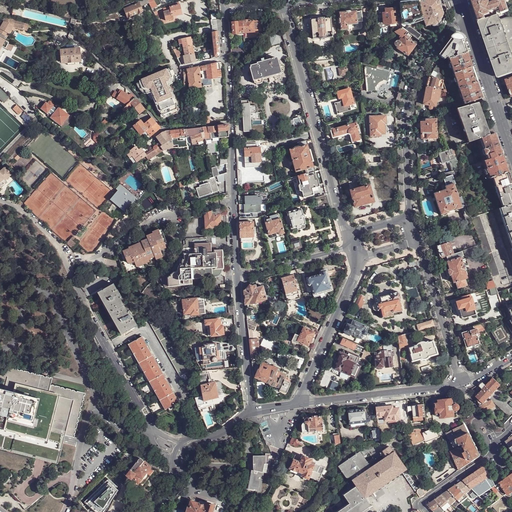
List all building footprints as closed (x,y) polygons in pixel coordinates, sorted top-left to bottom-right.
[(123,7),(124,9),(139,3),(138,0),(123,7)] [(423,20),(426,27),(432,25),(432,26),(434,26),(435,26),(443,15),(440,5),(438,0),(426,0),(418,1),(421,8),(419,9),(423,20)] [(471,0),(476,12),(479,21),(481,21),(486,19),(489,18),(488,15),(489,15),(490,14),(490,12),(496,10),(498,15),(509,11),(506,2),(508,2),(508,0),(496,0),(497,1),(490,3),(489,0),(471,0)] [(409,26),(409,27),(412,25),(423,20),(419,9),(421,8),(418,1),(411,1),(400,2),(400,7),(400,11),(401,15),(401,21),(406,18),(409,26)] [(165,12),(166,21),(174,19),(173,17),(182,15),(180,5),(179,2),(168,6),(169,8),(164,9),(165,12)] [(140,5),(139,3),(124,9),(128,18),(143,11),(140,5)] [(390,24),(390,25),(396,25),(396,23),(397,23),(396,12),(395,12),(394,8),(385,9),(385,10),(385,13),(383,13),(384,22),(386,24),(390,24)] [(340,23),(341,30),(348,29),(348,25),(357,24),(357,22),(363,22),(362,11),(356,12),(356,11),(339,13),(340,19),(339,19),(340,23)] [(503,69),(511,65),(511,54),(500,19),(498,15),(489,18),(486,19),(503,69)] [(511,15),(500,19),(511,54),(511,15)] [(0,34),(5,37),(7,34),(8,35),(10,30),(12,31),(13,29),(22,31),(23,23),(15,21),(15,19),(13,19),(3,16),(1,24),(1,25),(2,25),(1,29),(0,28),(0,34)] [(319,38),(319,39),(326,38),(331,37),(332,37),(331,18),(330,18),(324,18),(317,19),(318,19),(311,20),(312,32),(311,32),(312,36),(313,36),(313,39),(314,39),(319,38)] [(412,35),(418,40),(421,35),(409,27),(409,26),(406,18),(401,21),(401,23),(402,28),(412,35)] [(505,76),(511,73),(511,65),(503,69),(486,19),(481,21),(501,77),(505,76)] [(243,22),(244,32),(254,31),(254,30),(258,30),(259,29),(259,23),(258,22),(253,22),(253,21),(243,22)] [(481,21),(479,21),(484,36),(493,63),(499,78),(501,77),(481,21)] [(244,32),(243,22),(232,23),(233,34),(238,34),(238,33),(244,32)] [(404,52),(408,55),(415,45),(410,42),(408,40),(410,38),(412,35),(402,28),(395,32),(400,36),(399,37),(400,38),(401,39),(399,42),(397,41),(396,42),(395,43),(395,44),(395,46),(397,47),(397,48),(398,48),(397,50),(402,54),(404,52)] [(372,41),(373,44),(375,44),(378,42),(377,29),(370,30),(371,34),(372,34),(372,35),(369,40),(372,41)] [(278,33),(268,35),(271,45),(280,43),(278,33)] [(440,57),(444,60),(446,57),(449,59),(467,53),(466,48),(463,40),(461,37),(459,36),(457,35),(454,35),(452,37),(438,55),(437,56),(439,57),(440,56),(440,57)] [(192,45),(190,37),(181,39),(182,43),(183,47),(192,45)] [(57,54),(59,55),(62,54),(62,50),(79,49),(80,53),(83,53),(84,52),(85,51),(86,50),(86,49),(73,40),(71,39),(56,52),(57,54)] [(13,46),(8,43),(4,49),(10,52),(13,46)] [(103,45),(106,51),(112,49),(110,43),(103,45)] [(194,53),(192,45),(183,47),(183,49),(184,50),(185,55),(194,53)] [(176,48),(173,49),(177,57),(182,56),(177,48),(176,48)] [(62,54),(63,63),(68,62),(68,60),(75,60),(75,61),(80,61),(80,53),(79,49),(62,50),(62,54)] [(191,63),(196,62),(195,56),(194,53),(185,55),(183,56),(185,64),(191,63)] [(358,59),(358,53),(354,55),(350,56),(351,58),(353,60),(356,61),(359,61),(358,59)] [(452,68),(454,74),(472,67),(470,60),(467,53),(449,59),(450,63),(449,63),(449,64),(448,65),(449,68),(452,68)] [(277,58),(270,60),(270,59),(263,61),(263,62),(258,63),(258,64),(251,66),(251,67),(251,68),(250,68),(251,70),(252,73),(254,81),(255,83),(256,84),(257,84),(257,85),(262,84),(262,83),(263,82),(263,81),(263,80),(269,78),(270,80),(270,81),(273,81),(275,80),(275,79),(274,77),(282,75),(281,73),(283,72),(284,72),(285,70),(285,68),(285,66),(283,65),(281,65),(280,61),(278,61),(277,58)] [(198,67),(200,82),(203,82),(202,71),(207,71),(207,76),(206,77),(207,79),(208,79),(218,78),(218,77),(221,77),(220,62),(209,65),(198,67)] [(437,65),(429,77),(443,80),(442,78),(438,65),(437,65)] [(190,90),(191,91),(195,90),(196,89),(196,88),(201,87),(200,82),(198,67),(190,69),(184,70),(184,77),(184,84),(186,84),(186,80),(188,79),(190,89),(190,90)] [(365,68),(367,91),(375,90),(374,86),(376,86),(376,84),(376,81),(378,81),(378,80),(381,81),(383,80),(383,79),(387,80),(388,73),(366,67),(365,68)] [(454,74),(459,88),(477,82),(474,74),(472,67),(454,74)] [(160,112),(163,115),(177,109),(177,105),(177,102),(172,91),(170,84),(172,83),(173,83),(173,82),(171,79),(173,76),(170,69),(169,68),(139,80),(140,82),(143,89),(146,90),(147,93),(147,94),(148,94),(151,93),(154,99),(158,110),(160,112)] [(443,80),(429,77),(427,86),(440,90),(443,80)] [(374,86),(375,90),(377,90),(377,88),(378,85),(381,83),(383,82),(386,82),(387,80),(383,79),(383,80),(381,81),(378,80),(378,81),(376,81),(376,84),(376,86),(374,86)] [(143,93),(145,94),(147,93),(146,90),(143,89),(140,82),(137,83),(138,86),(139,88),(141,91),(143,93)] [(459,88),(464,104),(483,98),(480,90),(477,82),(459,88)] [(429,107),(433,107),(433,106),(436,107),(437,101),(438,100),(440,90),(427,86),(426,87),(425,93),(424,95),(423,97),(424,99),(423,104),(423,105),(429,106),(429,107)] [(0,99),(4,103),(10,97),(0,88),(0,99)] [(334,104),(337,114),(352,110),(350,105),(355,104),(354,98),(351,99),(349,89),(337,92),(339,99),(340,102),(334,104)] [(114,98),(126,106),(135,98),(131,94),(130,97),(120,91),(119,92),(118,91),(116,93),(114,98)] [(122,113),(124,115),(125,113),(130,109),(129,108),(132,105),(140,114),(145,109),(141,103),(135,98),(126,106),(118,113),(120,114),(122,113)] [(51,118),(61,126),(70,116),(59,107),(58,110),(54,106),(56,104),(51,100),(48,104),(47,102),(42,109),(48,114),(49,112),(53,115),(52,117),(51,118)] [(248,103),(242,104),(243,126),(249,126),(249,118),(250,118),(250,113),(257,113),(256,105),(248,106),(248,103)] [(479,106),(478,103),(457,108),(469,142),(480,138),(490,135),(487,127),(479,106)] [(19,115),(23,110),(16,104),(12,108),(19,115)] [(163,117),(165,117),(167,117),(169,116),(173,114),(174,115),(175,114),(177,112),(178,111),(180,109),(177,105),(177,109),(163,115),(160,112),(161,117),(163,117)] [(454,147),(442,112),(434,114),(447,149),(447,150),(453,148),(454,147)] [(61,126),(63,128),(66,125),(67,125),(68,125),(69,124),(69,123),(70,123),(70,122),(70,121),(70,120),(72,117),(70,116),(61,126)] [(370,116),(371,137),(381,136),(381,134),(385,134),(385,133),(385,127),(385,124),(386,124),(386,123),(386,116),(370,116)] [(294,128),(303,126),(302,120),(301,121),(300,117),(293,119),(294,123),(293,123),(294,128)] [(131,129),(138,138),(143,134),(146,131),(156,123),(152,118),(144,124),(141,121),(134,126),(135,127),(134,127),(131,129)] [(421,122),(422,139),(429,139),(429,138),(436,138),(437,138),(437,135),(437,123),(436,123),(436,121),(426,121),(426,122),(421,122)] [(351,135),(353,142),(354,142),(361,140),(359,134),(359,131),(358,128),(357,125),(357,122),(331,129),(333,137),(334,137),(338,136),(339,135),(349,133),(348,132),(348,131),(349,131),(350,129),(352,129),(353,130),(353,132),(353,133),(353,134),(351,135)] [(159,126),(156,123),(146,131),(147,132),(147,133),(151,137),(160,128),(159,126)] [(228,125),(218,126),(219,138),(228,137),(229,126),(229,125),(228,125)] [(218,126),(202,127),(204,134),(205,136),(206,141),(211,140),(211,138),(219,138),(218,126)] [(191,141),(192,144),(203,140),(201,135),(204,134),(202,127),(194,128),(185,129),(186,140),(187,143),(191,141)] [(186,140),(185,129),(170,131),(172,137),(180,136),(181,140),(186,140)] [(167,143),(165,131),(163,132),(162,132),(157,137),(162,146),(167,143)] [(163,150),(163,151),(166,150),(168,148),(173,148),(174,148),(172,137),(170,131),(166,131),(165,131),(167,143),(162,146),(161,147),(163,150)] [(486,157),(487,160),(502,155),(499,144),(495,133),(490,135),(480,138),(484,148),(483,149),(483,150),(484,155),(485,155),(486,155),(486,157)] [(305,169),(306,174),(314,171),(315,171),(316,171),(314,166),(313,166),(312,161),(313,161),(310,150),(309,151),(307,147),(308,146),(308,145),(307,140),(297,143),(298,146),(295,147),(295,148),(290,150),(293,161),(294,164),(296,171),(305,169)] [(244,157),(245,168),(262,166),(261,153),(262,153),(263,152),(264,150),(263,149),(262,147),(260,147),(257,147),(257,143),(245,144),(245,149),(241,149),(241,146),(236,147),(237,157),(244,157)] [(151,150),(145,154),(147,156),(158,149),(156,146),(155,145),(152,147),(151,150)] [(132,156),(137,162),(146,156),(147,156),(145,154),(141,148),(138,150),(136,147),(126,154),(130,158),(132,156)] [(148,159),(163,150),(161,147),(158,149),(147,156),(146,156),(148,159)] [(450,167),(452,171),(455,171),(460,169),(453,148),(447,150),(447,149),(446,150),(447,151),(439,154),(440,157),(438,158),(440,163),(442,163),(453,160),(455,165),(450,167)] [(18,168),(28,159),(23,153),(18,157),(20,160),(12,167),(15,170),(18,168)] [(488,174),(489,178),(493,177),(494,177),(508,172),(509,172),(505,163),(502,155),(487,160),(483,161),(486,169),(484,169),(484,170),(486,175),(488,174)] [(18,168),(21,172),(32,163),(28,159),(18,168)] [(214,174),(214,177),(217,176),(220,175),(217,166),(212,167),(214,174)] [(0,172),(0,191),(3,190),(0,186),(0,184),(6,180),(6,181),(13,176),(12,175),(13,174),(7,167),(0,172)] [(304,196),(304,198),(314,195),(313,191),(312,188),(318,187),(320,186),(318,179),(316,174),(314,174),(314,171),(306,174),(298,176),(300,184),(299,186),(300,190),(302,191),(303,192),(304,196)] [(457,177),(455,171),(452,171),(442,174),(444,181),(457,177)] [(511,182),(508,172),(494,177),(497,185),(501,199),(504,206),(504,207),(511,204),(511,182)] [(220,175),(217,176),(219,182),(225,180),(225,173),(220,175)] [(219,191),(214,177),(198,182),(195,183),(194,183),(192,184),(194,191),(197,190),(199,197),(219,191)] [(501,200),(503,207),(503,206),(504,206),(501,199),(501,198),(496,186),(497,186),(496,185),(497,185),(494,177),(493,177),(495,184),(494,185),(500,201),(501,200)] [(348,182),(349,185),(350,191),(353,190),(351,184),(360,182),(360,179),(348,182)] [(351,184),(353,190),(362,187),(360,182),(351,184)] [(442,215),(443,216),(444,216),(446,215),(447,214),(448,214),(447,213),(449,213),(448,211),(455,209),(455,210),(456,210),(457,211),(458,211),(460,211),(461,210),(462,210),(461,208),(462,208),(459,198),(454,183),(445,186),(446,189),(434,194),(441,215),(442,215)] [(136,200),(119,184),(115,188),(117,190),(111,197),(125,211),(136,200)] [(354,206),(355,207),(357,206),(362,205),(366,203),(371,202),(374,201),(374,202),(374,200),(373,200),(369,185),(362,187),(353,190),(350,191),(355,206),(354,206)] [(245,196),(246,204),(261,204),(263,203),(262,197),(258,197),(258,195),(245,196)] [(246,204),(244,204),(245,213),(258,212),(258,211),(261,210),(261,204),(246,204)] [(511,204),(504,207),(503,207),(500,209),(511,242),(511,204)] [(221,227),(220,209),(218,209),(205,213),(206,228),(211,228),(216,227),(221,227)] [(290,225),(291,229),(297,227),(297,226),(305,224),(306,224),(302,209),(297,210),(287,212),(289,218),(287,219),(288,223),(289,225),(290,225)] [(511,245),(511,242),(500,209),(499,209),(511,246),(511,245)] [(486,213),(499,250),(505,248),(492,211),(486,213)] [(506,248),(493,211),(492,211),(505,248),(506,248)] [(269,235),(278,232),(279,235),(285,233),(281,218),(273,221),(270,213),(264,216),(266,223),(269,235)] [(486,214),(499,251),(499,250),(486,213),(486,214)] [(499,251),(486,214),(479,216),(492,253),(499,251)] [(479,216),(472,219),(475,227),(481,244),(485,256),(492,253),(479,216)] [(240,223),(241,238),(254,237),(253,222),(240,223)] [(136,266),(138,267),(139,266),(144,264),(149,262),(148,259),(154,257),(156,260),(162,257),(160,250),(166,248),(165,245),(158,230),(158,229),(152,232),(152,233),(146,236),(147,238),(140,241),(141,242),(128,247),(128,248),(122,251),(122,252),(124,254),(127,262),(129,263),(130,263),(134,261),(135,263),(136,266)] [(161,229),(158,230),(165,245),(168,244),(161,229)] [(70,239),(76,245),(79,242),(72,237),(70,239)] [(160,280),(164,287),(169,287),(192,284),(192,279),(217,277),(218,276),(220,275),(221,275),(221,274),(221,269),(224,268),(222,251),(217,251),(217,249),(216,246),(215,245),(214,243),(212,242),(210,241),(209,241),(207,241),(207,238),(204,238),(204,237),(186,238),(186,239),(186,244),(184,245),(182,252),(180,254),(178,260),(172,269),(174,273),(169,277),(167,274),(160,280)] [(73,250),(75,248),(77,246),(76,245),(70,239),(67,243),(66,244),(73,250)] [(292,242),(294,250),(302,247),(300,240),(292,242)] [(436,246),(441,258),(446,256),(454,254),(452,247),(450,241),(436,246)] [(511,282),(511,269),(505,248),(499,250),(510,283),(511,282)] [(510,283),(499,250),(499,251),(510,284),(510,283)] [(465,279),(468,278),(465,269),(466,269),(464,264),(463,264),(461,257),(464,256),(462,251),(459,252),(454,254),(446,256),(448,261),(447,261),(449,269),(448,269),(448,270),(450,275),(451,275),(453,283),(456,282),(458,289),(467,286),(465,279)] [(510,284),(499,251),(492,253),(500,275),(499,275),(502,285),(504,286),(510,284)] [(500,275),(492,253),(485,256),(490,272),(492,277),(499,275),(500,275)] [(326,292),(330,290),(332,290),(333,290),(331,282),(330,282),(328,276),(329,276),(329,275),(328,275),(328,273),(329,273),(328,272),(327,269),(322,271),(320,272),(320,274),(307,278),(308,285),(310,286),(311,285),(314,297),(321,296),(321,297),(322,298),(323,298),(325,298),(326,297),(327,295),(326,292)] [(488,289),(489,289),(496,287),(492,277),(490,272),(484,274),(485,278),(484,278),(488,289)] [(294,275),(282,278),(283,281),(288,301),(300,298),(294,275)] [(244,291),(246,304),(255,302),(256,304),(261,303),(260,300),(267,299),(263,286),(257,288),(255,281),(251,281),(251,283),(250,285),(247,288),(244,291)] [(120,330),(123,334),(138,324),(134,318),(135,317),(130,310),(128,311),(121,299),(123,298),(118,289),(117,290),(114,284),(98,293),(101,297),(101,296),(105,303),(100,305),(101,306),(105,303),(121,329),(120,330)] [(498,294),(497,293),(496,287),(489,289),(492,296),(498,294)] [(375,303),(374,305),(374,308),(377,310),(380,310),(382,318),(394,315),(393,312),(403,310),(400,299),(401,299),(400,299),(401,298),(400,292),(399,292),(398,292),(397,291),(394,292),(394,291),(392,292),(393,293),(391,293),(389,293),(387,293),(385,295),(382,295),(383,296),(381,297),(381,299),(380,301),(378,302),(375,303)] [(464,300),(462,300),(457,302),(460,314),(461,317),(464,318),(476,314),(475,310),(472,302),(470,294),(463,296),(464,300)] [(356,308),(361,310),(365,301),(363,301),(365,297),(362,295),(356,308)] [(197,299),(199,314),(205,314),(204,298),(197,299)] [(183,300),(185,316),(199,314),(197,299),(183,300)] [(182,377),(182,376),(186,374),(189,373),(158,316),(151,320),(182,377)] [(207,325),(209,337),(219,336),(219,335),(224,334),(223,327),(221,327),(220,320),(205,322),(206,326),(207,325)] [(434,325),(433,320),(423,323),(424,328),(434,325)] [(369,327),(354,321),(352,326),(349,324),(348,324),(345,330),(346,331),(345,333),(350,335),(351,333),(361,338),(364,333),(365,333),(366,333),(369,327)] [(424,328),(423,323),(413,325),(415,331),(424,328)] [(498,342),(508,336),(502,325),(491,331),(498,342)] [(292,341),(298,344),(300,340),(303,341),(302,342),(309,345),(310,341),(312,342),(313,338),(312,337),(314,332),(305,328),(304,329),(302,329),(301,332),(302,333),(301,336),(296,333),(292,341)] [(478,332),(477,329),(477,328),(474,329),(462,333),(467,347),(479,343),(478,340),(477,337),(480,336),(479,332),(478,332)] [(405,334),(399,336),(399,339),(400,348),(408,345),(408,344),(405,334)] [(148,346),(146,341),(143,336),(129,344),(129,345),(131,344),(136,352),(134,354),(148,346)] [(252,352),(259,351),(258,346),(259,346),(258,338),(256,338),(256,339),(250,339),(252,352)] [(357,344),(344,338),(341,343),(354,349),(357,344)] [(434,340),(428,342),(428,341),(426,341),(424,341),(421,341),(418,342),(416,344),(414,345),(414,346),(409,347),(411,353),(410,354),(411,354),(410,354),(412,361),(413,361),(421,359),(422,360),(423,359),(425,359),(427,359),(429,357),(430,357),(429,356),(438,354),(438,353),(436,346),(435,346),(434,340)] [(363,353),(364,351),(366,348),(357,344),(354,349),(363,353)] [(199,362),(200,366),(206,365),(212,364),(211,364),(210,363),(209,362),(209,361),(209,360),(210,359),(212,359),(213,360),(214,361),(212,352),(211,345),(199,347),(199,349),(195,350),(197,363),(199,362)] [(151,350),(148,346),(134,354),(136,353),(141,361),(139,363),(153,355),(151,350)] [(388,350),(383,351),(381,351),(381,350),(376,351),(377,352),(376,353),(377,366),(377,367),(378,368),(379,369),(382,369),(384,367),(383,366),(386,365),(386,366),(393,366),(392,359),(392,356),(391,352),(388,352),(388,350)] [(358,357),(346,352),(345,355),(341,353),(335,367),(342,370),(355,376),(359,366),(355,364),(358,357)] [(153,355),(139,363),(139,364),(141,362),(146,371),(144,372),(158,364),(156,359),(153,355)] [(260,368),(258,371),(257,375),(257,377),(270,384),(270,385),(275,387),(274,388),(274,389),(274,390),(274,391),(275,392),(276,392),(276,393),(277,393),(278,393),(279,392),(280,392),(285,394),(285,393),(286,392),(287,392),(291,383),(285,380),(286,378),(287,375),(279,371),(280,369),(278,368),(279,368),(273,365),(273,367),(263,362),(260,368)] [(158,364),(144,372),(144,373),(146,372),(151,380),(149,381),(149,382),(164,374),(161,369),(158,364)] [(8,377),(4,391),(13,393),(15,383),(49,392),(51,385),(53,378),(50,377),(50,378),(49,378),(49,377),(47,376),(46,377),(44,377),(44,376),(39,374),(39,375),(37,375),(38,374),(35,374),(34,374),(34,373),(32,373),(29,373),(29,372),(24,371),(24,372),(23,371),(23,370),(21,370),(21,371),(18,370),(18,369),(13,368),(13,369),(11,368),(11,367),(7,366),(4,376),(8,377)] [(164,374),(149,382),(150,382),(152,381),(156,389),(154,391),(155,391),(169,383),(166,378),(164,374)] [(199,377),(200,387),(212,383),(210,378),(199,377)] [(483,412),(489,409),(490,409),(492,409),(494,408),(495,406),(493,401),(492,400),(489,401),(487,400),(501,385),(493,378),(486,386),(483,383),(482,384),(480,385),(480,386),(483,389),(479,395),(476,397),(479,403),(480,405),(483,412)] [(216,382),(212,383),(200,387),(202,395),(203,402),(204,402),(219,398),(216,382)] [(15,383),(13,393),(40,398),(34,423),(8,416),(4,431),(48,443),(60,397),(61,395),(49,392),(15,383)] [(169,383),(155,391),(155,392),(157,391),(161,399),(159,400),(160,400),(174,392),(171,387),(169,383)] [(51,385),(49,392),(61,395),(60,397),(74,401),(65,435),(74,437),(75,435),(74,434),(74,433),(75,433),(76,431),(75,431),(76,428),(77,428),(78,424),(77,424),(77,422),(78,422),(79,420),(78,420),(78,417),(79,417),(80,413),(79,413),(80,411),(81,411),(81,409),(80,409),(81,406),(82,406),(83,402),(82,402),(83,400),(84,398),(83,398),(84,395),(85,396),(85,393),(78,391),(77,392),(75,391),(75,390),(73,390),(72,391),(71,390),(71,389),(67,388),(67,389),(64,388),(62,387),(61,388),(60,388),(60,387),(56,386),(54,386),(54,385),(52,385),(51,385)] [(8,416),(34,423),(40,398),(13,393),(4,391),(0,389),(0,413),(1,414),(8,416)] [(165,410),(168,408),(176,404),(179,402),(177,397),(174,392),(160,400),(160,401),(161,400),(166,409),(165,410)] [(205,405),(204,402),(203,402),(202,395),(196,397),(199,409),(205,405)] [(4,431),(8,416),(1,414),(0,416),(0,448),(33,456),(33,457),(58,463),(65,435),(74,401),(60,397),(48,443),(4,431)] [(455,416),(454,413),(458,412),(458,410),(459,410),(460,408),(460,407),(459,405),(457,405),(457,402),(453,403),(453,399),(440,401),(440,404),(436,404),(438,415),(441,414),(442,418),(455,416)] [(413,405),(408,406),(408,411),(409,411),(410,412),(412,412),(412,411),(413,411),(414,417),(419,417),(426,417),(424,404),(418,405),(418,404),(417,403),(413,404),(413,405)] [(395,406),(376,408),(377,417),(383,417),(383,415),(384,415),(385,419),(386,421),(389,420),(389,423),(396,422),(396,420),(400,419),(399,409),(395,409),(395,406)] [(368,422),(367,418),(366,410),(364,410),(349,411),(349,418),(345,419),(346,424),(350,424),(351,424),(351,427),(352,427),(355,427),(356,426),(356,423),(364,422),(365,422),(368,422)] [(307,418),(305,419),(305,422),(304,423),(303,424),(302,426),(303,433),(317,431),(322,431),(324,431),(323,424),(322,416),(318,417),(317,416),(312,416),(312,417),(307,418)] [(470,433),(465,424),(446,434),(449,439),(450,439),(454,447),(458,443),(470,433)] [(408,433),(408,434),(413,445),(425,441),(426,443),(427,444),(428,444),(433,442),(433,441),(433,440),(439,437),(442,436),(443,435),(446,434),(446,431),(445,429),(440,430),(437,431),(434,432),(434,428),(428,429),(429,430),(422,433),(422,432),(421,433),(408,433)] [(375,442),(380,441),(379,429),(372,430),(373,439),(375,439),(375,442)] [(480,453),(470,433),(458,443),(459,444),(461,442),(462,444),(462,445),(462,444),(465,449),(464,450),(463,451),(467,459),(470,458),(472,461),(479,457),(480,453)] [(305,443),(293,438),(291,441),(293,442),(292,444),(296,446),(297,446),(298,446),(299,444),(303,446),(305,443)] [(460,445),(451,451),(459,470),(472,461),(470,458),(467,459),(463,451),(460,445)] [(361,511),(370,506),(365,497),(406,469),(394,452),(393,452),(389,446),(382,451),(384,454),(382,456),(383,456),(384,458),(371,467),(362,474),(368,483),(359,489),(357,486),(345,494),(351,503),(337,511),(361,511)] [(382,451),(380,447),(364,449),(342,464),(350,477),(357,486),(359,489),(368,483),(362,474),(371,467),(370,465),(383,456),(382,456),(384,454),(382,451)] [(403,448),(398,451),(403,459),(404,458),(408,455),(403,448)] [(123,455),(129,460),(132,456),(127,451),(123,455)] [(117,462),(123,467),(129,460),(123,455),(117,462)] [(266,455),(253,456),(253,467),(253,470),(252,470),(248,489),(256,490),(256,491),(260,492),(264,473),(266,463),(266,455)] [(298,462),(294,460),(290,468),(291,469),(290,471),(294,473),(295,471),(303,474),(302,476),(303,477),(303,479),(306,480),(307,479),(308,479),(309,477),(319,481),(322,474),(324,468),(315,464),(316,463),(311,461),(312,460),(304,456),(304,455),(303,456),(301,460),(300,460),(298,462)] [(139,482),(143,485),(154,471),(151,468),(145,461),(143,459),(141,458),(140,458),(138,461),(131,470),(128,468),(124,474),(131,479),(133,477),(139,482)] [(145,461),(151,468),(154,463),(148,458),(145,461)] [(349,478),(350,477),(342,464),(338,466),(346,478),(347,478),(349,478)] [(472,488),(486,479),(491,475),(486,465),(476,472),(463,480),(472,488)] [(420,485),(424,482),(427,481),(422,470),(415,474),(420,485)] [(511,474),(496,485),(496,486),(497,488),(504,496),(505,496),(507,494),(509,496),(511,493),(511,474)] [(496,486),(496,485),(491,475),(486,479),(496,493),(497,492),(495,490),(497,488),(496,486)] [(85,501),(95,511),(97,511),(99,511),(103,511),(121,493),(119,491),(115,487),(117,485),(109,478),(85,501)] [(472,488),(463,480),(456,485),(465,493),(472,489),(472,488)] [(432,489),(429,483),(428,484),(429,485),(428,486),(426,487),(425,485),(417,490),(417,493),(420,497),(420,498),(421,497),(432,489)] [(468,497),(465,493),(456,485),(449,490),(455,496),(458,499),(461,503),(468,497)] [(497,492),(502,497),(504,496),(497,488),(495,490),(497,492)] [(449,490),(442,495),(448,501),(449,502),(451,504),(454,508),(461,503),(458,499),(455,496),(449,490)] [(448,501),(442,495),(435,500),(442,507),(448,501)] [(507,511),(511,511),(500,499),(497,501),(507,511)] [(442,507),(435,500),(427,505),(434,511),(443,511),(445,511),(442,507)] [(448,501),(442,507),(445,511),(448,508),(452,511),(455,509),(454,508),(451,504),(449,502),(448,501)] [(507,511),(497,501),(491,505),(497,511),(507,511)] [(212,511),(214,506),(207,503),(206,506),(202,505),(200,505),(191,502),(191,503),(189,508),(188,507),(186,511),(212,511)]
